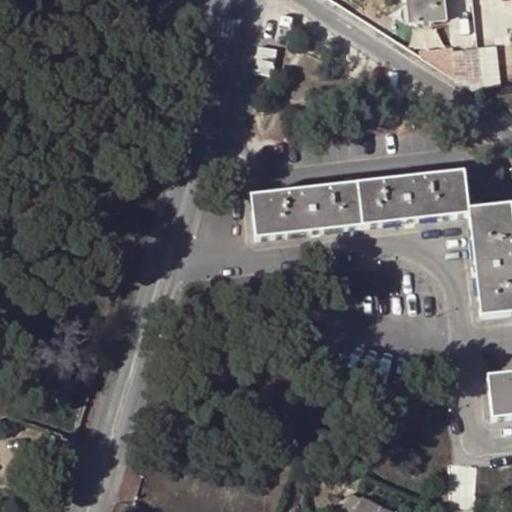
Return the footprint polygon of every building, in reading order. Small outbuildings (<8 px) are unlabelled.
[(445,22),(441,0),(405,0),(409,26),(445,22)] [(197,14),(184,14),(183,30),(196,30),(197,14)] [(457,65),(460,88),(474,97),(483,95),(479,61),(457,65)] [(259,110),(251,108),(246,125),(254,127),(259,110)] [(256,243),(468,218),(480,320),(511,316),(511,207),(468,212),(463,175),(250,199),(256,243)] [(511,376),(488,379),(493,422),(511,420),(511,376)] [(385,511),(349,494),(339,511),(385,511)]
